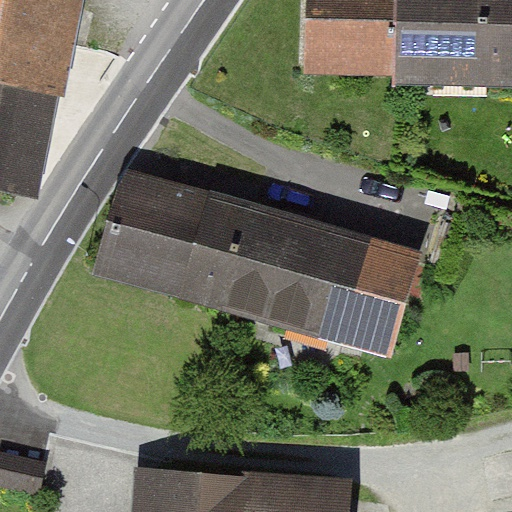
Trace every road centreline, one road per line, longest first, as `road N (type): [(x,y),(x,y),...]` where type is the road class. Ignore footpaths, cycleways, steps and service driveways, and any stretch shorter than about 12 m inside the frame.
road 1 (track): [(511,438),(386,468),(114,449),(0,412)]
road 2 (tertiary): [(0,325),(98,158),(208,0)]
